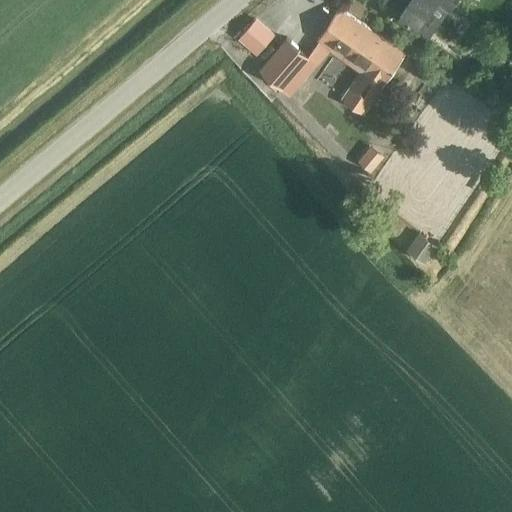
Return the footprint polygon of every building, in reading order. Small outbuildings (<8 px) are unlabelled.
[(387,0),(405,12),(403,15),(433,35),(456,0),(387,0)] [(386,87),(408,55),(343,10),(321,42),(386,87)] [(240,38),(257,53),(274,33),(257,18),(240,38)] [(286,38),(260,68),(283,88),(309,58),(286,38)] [(370,144),(358,159),(372,171),(384,155),(370,144)] [(408,247),(427,260),(439,242),(420,229),(408,247)]
